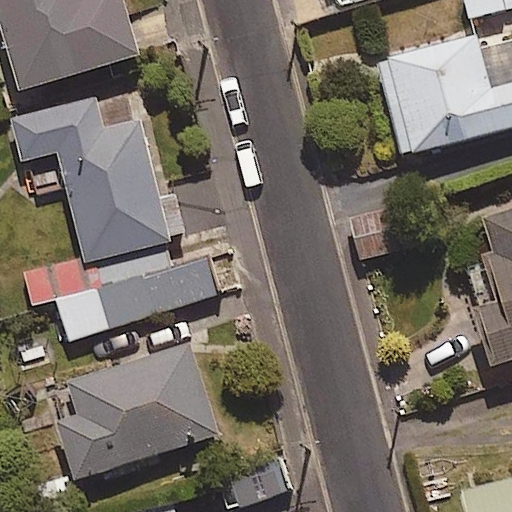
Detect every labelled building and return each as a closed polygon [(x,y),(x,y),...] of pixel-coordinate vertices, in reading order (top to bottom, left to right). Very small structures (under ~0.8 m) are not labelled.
[(0,0),(0,28),(18,94),(141,59),(124,0),(0,0)] [(511,10),(511,0),(466,0),(470,18),(511,10)] [(511,34),(510,29),(379,64),(404,158),(511,129),(511,34)] [(55,148),(88,261),(26,279),(33,303),(57,296),(69,336),(220,292),(208,252),(170,263),(163,238),(186,232),(174,191),(160,195),(138,118),(104,128),(94,94),(11,118),(22,158),(55,148)] [(511,362),(511,200),(475,212),(504,303),(481,311),(499,367),(511,362)] [(219,437),(192,347),(71,383),(80,413),(58,420),(75,480),(219,437)] [(291,490),(282,462),(221,482),(230,511),(291,490)] [(511,511),(511,476),(460,489),(466,511),(511,511)]
